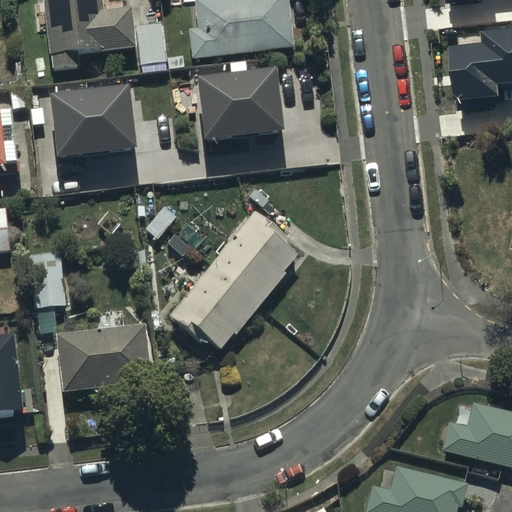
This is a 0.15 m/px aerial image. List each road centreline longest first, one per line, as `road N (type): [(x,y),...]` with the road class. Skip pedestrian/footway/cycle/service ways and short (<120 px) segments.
road 1 (residential): [(403,315),(352,406),(262,464),(0,501)]
road 2 (residential): [(376,0),(403,315)]
